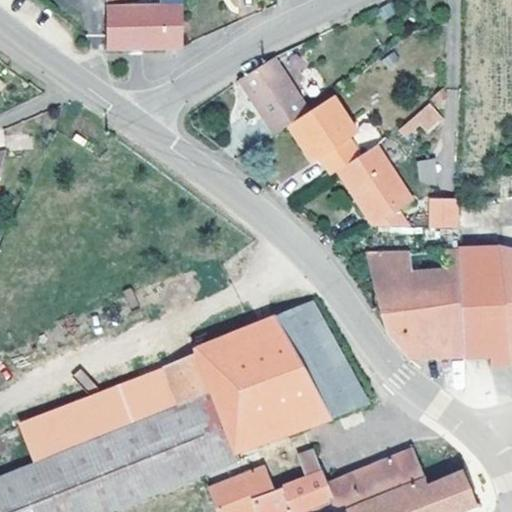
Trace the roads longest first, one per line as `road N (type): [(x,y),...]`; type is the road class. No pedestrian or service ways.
road 1 (tertiary): [(137,124),(302,249),(401,376),(479,435)]
road 2 (residential): [(137,124),(225,60),(340,0)]
road 3 (tertiary): [(0,24),(137,124)]
